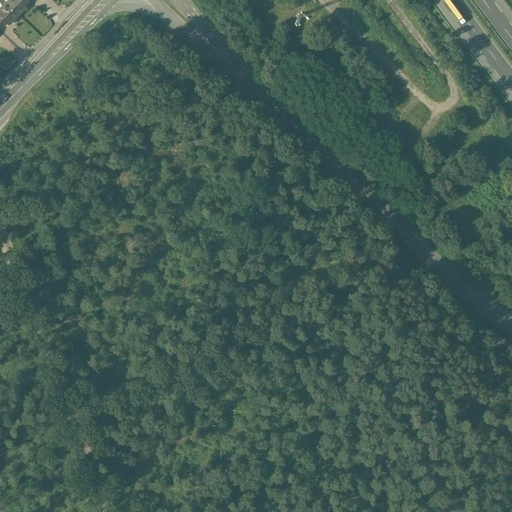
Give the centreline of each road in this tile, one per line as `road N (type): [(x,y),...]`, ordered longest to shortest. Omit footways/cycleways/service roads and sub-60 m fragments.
road 1 (motorway): [(511,326),(443,273),(229,65)]
road 2 (unclassified): [(109,511),(0,219)]
road 3 (secondary): [(94,12),(0,111)]
